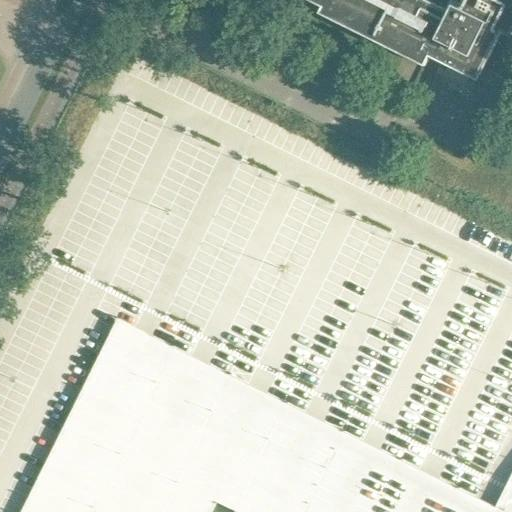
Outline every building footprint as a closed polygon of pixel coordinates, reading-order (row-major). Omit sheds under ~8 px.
[(308,0),(324,8),(320,14),(425,66),(430,57),(478,81),(479,81),(486,67),(503,32),(511,37),(511,0),(464,0),(462,5),(463,5),(462,6),(449,12),(447,12),(447,11),(426,0),(308,0)] [(486,67),(479,81),(497,90),(504,76),(486,67)] [(281,178),(242,159),(167,315),(206,333),(281,178)] [(336,205),(297,186),(222,342),(261,361),(336,205)] [(397,235),(358,216),(283,372),(322,391),(397,235)] [(449,263),(410,244),(336,400),(375,419),(449,263)] [(510,292),(471,274),(396,430),(435,448),(510,292)] [(431,471),(374,443),(317,415),(260,387),(203,358),(146,330),(113,314),(14,511),(511,511),(511,510),(510,510),(499,504),(489,500),(431,471)] [(511,432),(511,332),(452,458),(491,477),(511,432)]
